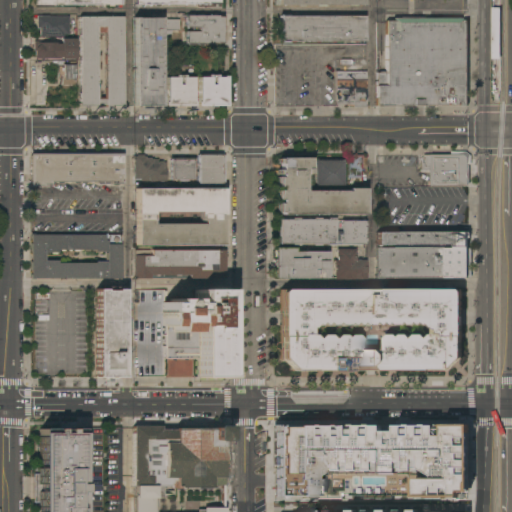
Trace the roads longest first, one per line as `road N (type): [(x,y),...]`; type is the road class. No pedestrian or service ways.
road 1 (secondary): [(485,399),(0,399)]
road 2 (tertiary): [(0,127),(483,130)]
road 3 (residential): [(9,281),(8,0)]
road 4 (secondary): [(483,130),(485,324)]
road 5 (residential): [(245,284),(245,126)]
road 6 (secondary): [(483,0),(483,130)]
road 7 (residential): [(245,126),(245,0)]
road 8 (secondary): [(511,400),(511,280)]
